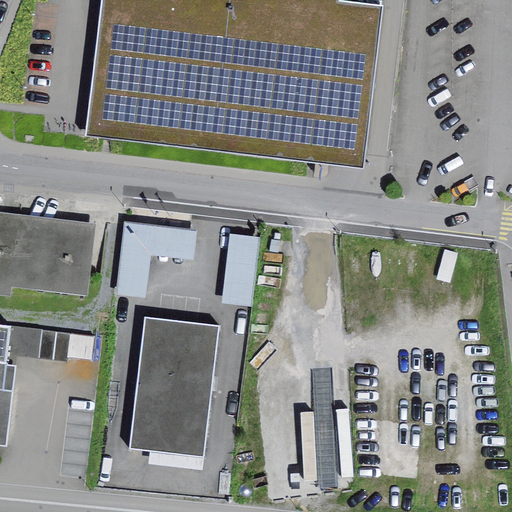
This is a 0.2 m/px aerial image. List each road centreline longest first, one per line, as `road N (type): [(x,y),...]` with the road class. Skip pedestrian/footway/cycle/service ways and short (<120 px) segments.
road 1 (residential): [(0,165),(511,223)]
road 2 (track): [(117,201),(102,300),(83,310),(0,310)]
road 3 (residential): [(151,511),(0,498)]
